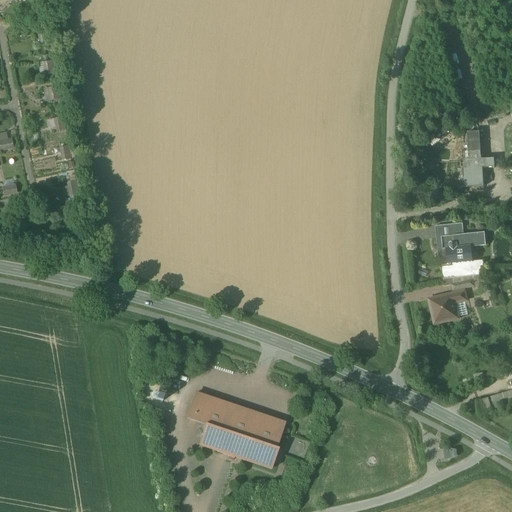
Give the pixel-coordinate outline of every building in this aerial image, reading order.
[(39,75),(50,74),(50,61),(39,61),(39,75)] [(50,86),(42,88),(45,101),(53,100),(50,86)] [(47,126),(57,126),(56,118),(46,119),(47,126)] [(0,132),(0,150),(13,148),(10,137),(7,137),(6,131),(0,132)] [(480,134),(466,135),(466,143),(469,143),(470,160),(481,159),(480,134)] [(49,153),(59,152),(60,159),(69,157),(67,144),(48,147),(49,153)] [(470,160),(465,160),(467,176),(464,176),(464,188),(477,187),(484,187),(483,169),(495,168),(495,159),(481,159),(470,160)] [(463,226),(450,227),(451,240),(438,241),(439,253),(443,253),(443,259),(443,266),(442,266),(442,269),(452,268),(452,266),(469,265),(469,264),(467,250),(486,248),(485,235),(464,237),(463,226)] [(484,263),(469,264),(469,265),(452,266),(452,268),(442,269),(444,279),(478,276),(485,275),(484,263)] [(478,276),(444,279),(444,284),(443,287),(452,285),(478,279),(478,276)] [(478,279),(452,285),(453,292),(479,286),(478,279)] [(465,292),(429,300),(435,325),(458,320),(455,304),(467,302),(465,292)] [(511,390),(476,401),(480,413),(511,403),(511,390)] [(286,422),(195,392),(186,419),(205,425),(204,430),(198,446),(212,450),(224,454),(237,459),(271,471),(277,454),(279,449),(277,448),(286,422)] [(452,451),(445,450),(445,451),(445,455),(446,459),(452,457),(453,458),(451,458),(452,459),(459,456),(459,455),(457,456),(457,454),(457,451),(458,451),(450,449),(450,450),(452,450),(452,451)]
